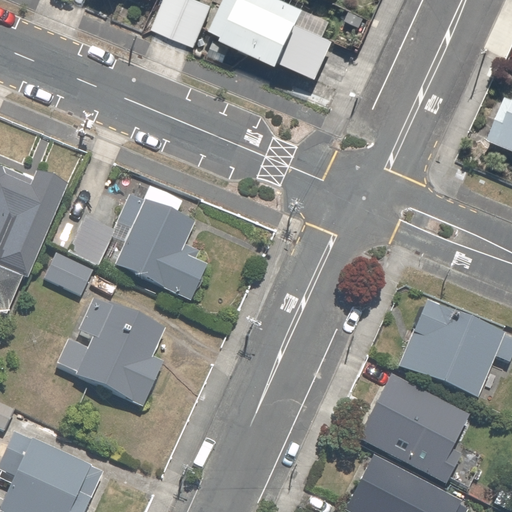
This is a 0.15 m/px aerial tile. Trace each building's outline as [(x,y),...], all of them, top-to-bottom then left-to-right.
[(328,23),(280,0),(223,0),(210,29),(224,36),(221,41),(281,70),(283,64),(317,80),(335,42),(322,36),(328,23)] [(159,7),(148,31),(185,48),(196,24),(159,7)] [(511,99),(509,98),(491,142),(511,150),(511,99)] [(0,317),(6,320),(21,282),(28,284),(64,192),(35,180),(31,189),(0,176),(0,317)] [(81,222),(69,246),(101,261),(111,241),(125,247),(115,269),(192,306),(210,267),(175,251),(187,226),(174,219),(180,205),(148,190),(139,208),(126,202),(110,236),(81,222)] [(94,274),(52,253),(39,280),(80,301),(94,274)] [(91,341),(85,352),(66,342),(53,367),(130,406),(142,382),(153,388),(164,367),(151,361),(167,329),(96,293),(76,333),(91,341)] [(504,369),(511,348),(511,334),(424,300),(396,371),(471,401),(486,362),(504,369)] [(454,450),(469,420),(388,380),(357,442),(448,487),(464,455),(454,450)] [(0,400),(0,432),(1,433),(12,407),(0,400)] [(84,511),(100,475),(11,437),(0,461),(0,477),(12,483),(0,510),(0,511),(84,511)] [(467,511),(469,510),(370,460),(343,511),(467,511)]
